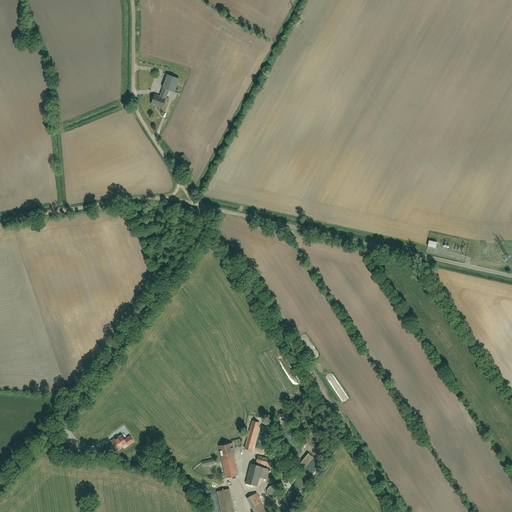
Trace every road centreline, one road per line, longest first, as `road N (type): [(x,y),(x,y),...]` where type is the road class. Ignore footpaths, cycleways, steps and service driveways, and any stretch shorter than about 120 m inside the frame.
road 1 (residential): [(0,485),(62,423),(208,222)]
road 2 (unclassified): [(194,204),(511,278)]
road 3 (unclassified): [(176,177),(134,103),(130,0)]
road 4 (unclassified): [(0,220),(166,198)]
